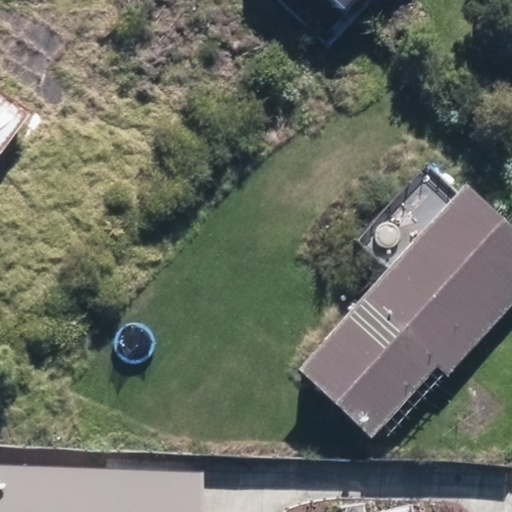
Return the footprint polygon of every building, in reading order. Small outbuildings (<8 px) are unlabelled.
[(325,0),(345,21),(363,0),(325,0)] [(0,235),(6,228),(0,221),(0,217),(49,152),(19,129),(31,111),(0,87),(0,81),(4,77),(0,73),(0,235)] [(289,359),(363,425),(404,380),(415,389),(511,282),(511,226),(455,176),(289,359)] [(243,402),(249,442),(281,438),(274,397),(243,402)] [(201,511),(204,466),(0,454),(0,511),(201,511)] [(335,486),(338,509),(353,507),(351,484),(335,486)]
